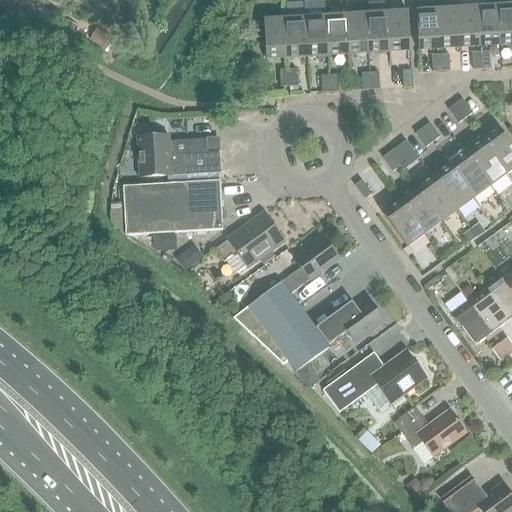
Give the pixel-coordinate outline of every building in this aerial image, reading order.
[(286,59),(306,57),(304,19),(302,19),(301,3),(285,4),(286,20),(283,20),(286,59)] [(511,6),(497,7),(499,46),(511,44),(511,6)] [(479,47),(499,46),(497,7),(477,8),(479,47)] [(459,48),(479,47),(477,8),(456,10),(459,48)] [(438,50),(459,48),(456,10),(436,11),(438,50)] [(417,51),(438,50),(436,11),(415,12),(417,51)] [(409,51),(406,13),(385,14),(388,52),(409,51)] [(367,54),(388,52),(385,14),(365,15),(367,54)] [(347,55),(367,54),(365,15),(345,16),(347,55)] [(345,16),(324,18),(327,56),(347,55),(345,16)] [(306,57),(327,56),(324,18),(304,19),(306,57)] [(265,60),(286,59),(283,20),(262,21),(265,60)] [(77,28),(64,21),(60,29),(72,36),(77,28)] [(472,71),(480,70),(479,53),(471,54),(472,71)] [(480,70),(481,70),(489,70),(488,53),(479,53),(480,70)] [(439,56),(440,72),(448,72),(447,55),(439,56)] [(440,72),(439,56),(430,56),(431,73),(440,72)] [(287,71),(288,87),(296,87),(295,70),(287,71)] [(288,87),(287,71),(278,71),(279,88),(288,87)] [(410,71),(409,71),(401,72),(402,89),(411,88),(410,71)] [(369,91),(378,90),(377,73),(368,74),(369,91)] [(361,91),(369,91),(368,74),(360,74),(361,91)] [(329,93),(328,76),(319,77),(320,94),(329,93)] [(329,93),(337,93),(336,76),(328,76),(329,93)] [(461,100),(454,105),(464,119),(471,114),(461,100)] [(454,105),(447,111),(457,124),(464,119),(454,105)] [(428,124),(421,130),(431,143),(438,138),(428,124)] [(511,148),(497,128),(480,141),(505,175),(511,170),(511,148)] [(431,143),(421,130),(414,135),(424,148),(431,143)] [(138,179),(182,176),(181,156),(169,157),(168,142),(168,137),(135,139),(138,179)] [(205,140),(168,142),(169,157),(181,156),(182,176),(219,174),(218,153),(206,153),(205,140)] [(505,175),(480,141),(463,153),(489,187),(505,175)] [(405,162),(395,149),(388,154),(398,167),(405,162)] [(489,187),(463,153),(447,165),(472,199),(489,187)] [(398,167),(388,154),(381,159),(391,172),(398,167)] [(472,199),(447,165),(430,177),(456,211),(472,199)] [(439,223),(456,211),(430,177),(414,189),(439,223)] [(360,181),(360,182),(353,187),(363,200),(370,195),(360,181)] [(218,182),(121,188),(124,237),(221,231),(218,182)] [(439,223),(414,189),(398,201),(423,236),(439,223)] [(423,236),(398,201),(380,214),(406,248),(423,236)] [(263,216),(214,251),(222,263),(235,253),(246,267),(281,241),(263,216)] [(478,224),(470,230),(475,238),(483,232),(478,224)] [(475,238),(470,230),(461,236),(467,244),(475,238)] [(152,238),(153,253),(175,251),(174,236),(152,238)] [(292,260),(300,270),(281,283),(289,295),(337,260),(322,239),(292,260)] [(192,247),(174,261),(182,272),(201,259),(192,247)] [(511,294),(511,269),(500,279),(511,294)] [(507,323),(511,319),(511,294),(500,279),(484,291),(507,323)] [(309,281),(293,293),(299,301),(315,289),(309,281)] [(280,365),(286,361),(306,388),(318,379),(307,364),(328,349),(280,284),(247,308),(231,320),(280,365)] [(507,323),(484,291),(467,303),(491,335),(507,323)] [(314,330),(325,344),(344,330),(354,344),(383,323),(367,302),(352,313),(347,305),(314,330)] [(474,348),(491,335),(467,303),(450,315),(474,348)] [(506,356),(511,351),(511,347),(506,339),(498,345),(506,356)] [(506,356),(498,345),(490,350),(499,361),(506,356)] [(372,354),(321,391),(338,414),(375,387),(389,406),(425,380),(404,352),(382,368),(372,354)] [(414,409),(393,425),(411,450),(421,443),(432,459),(465,435),(448,411),(427,427),(414,409)] [(414,479),(406,486),(413,495),(422,489),(414,479)] [(471,480),(441,502),(447,511),(509,511),(511,510),(511,499),(502,486),(484,499),(471,480)]
